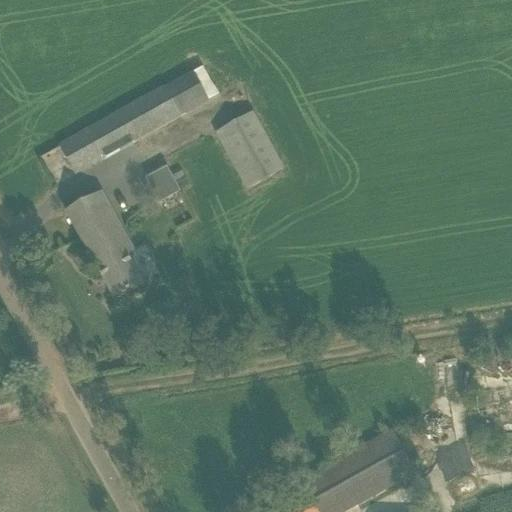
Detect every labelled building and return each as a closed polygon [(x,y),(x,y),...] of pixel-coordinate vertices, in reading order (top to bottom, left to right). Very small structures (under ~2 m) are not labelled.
[(220,96),(204,68),(60,148),(75,175),(220,96)] [(283,170),(252,114),(217,133),(248,189),(283,170)] [(171,174),(167,167),(146,179),(160,204),(181,193),(175,182),(171,174)] [(101,194),(67,212),(115,300),(143,285),(128,256),(133,253),(101,194)] [(246,511),(345,511),(416,473),(393,431),(300,483),(307,495),(275,511),(255,511),(253,508),(246,511)]
